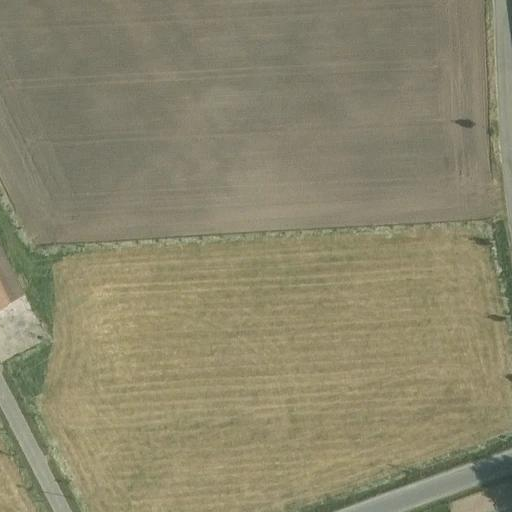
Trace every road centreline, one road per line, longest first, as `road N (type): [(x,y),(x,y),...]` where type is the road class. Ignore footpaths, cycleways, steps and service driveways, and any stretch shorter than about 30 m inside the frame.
road 1 (unclassified): [(502,0),(511,156)]
road 2 (unclassified): [(511,464),(375,511)]
